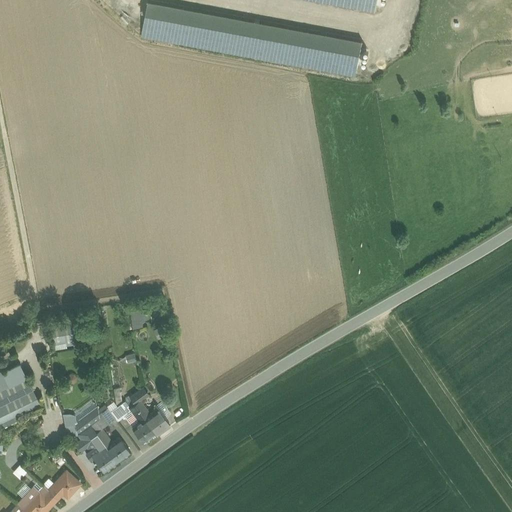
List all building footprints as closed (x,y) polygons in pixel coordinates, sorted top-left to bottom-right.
[(153,0),(148,0),(141,36),(355,76),(362,39),(153,0)] [(311,0),(375,12),(376,0),(311,0)] [(145,306),(129,308),(132,325),(142,324),(141,317),(147,316),(145,306)] [(72,313),(50,318),(54,337),(77,332),(72,313)] [(154,323),(155,331),(163,330),(161,322),(154,323)] [(32,371),(0,387),(0,402),(8,418),(48,396),(43,365),(32,371)] [(128,394),(130,396),(134,401),(139,397),(146,391),(141,385),(128,394)] [(130,396),(123,402),(121,400),(116,404),(123,414),(131,409),(137,417),(139,415),(141,418),(144,415),(134,401),(130,396)] [(148,408),(139,397),(134,401),(144,415),(147,413),(145,410),(148,408)] [(107,404),(97,412),(98,416),(90,422),(95,429),(101,425),(114,415),(109,409),(109,408),(107,404)] [(116,404),(109,409),(114,415),(117,418),(123,414),(116,404)] [(96,405),(77,418),(84,426),(77,431),(81,436),(85,442),(90,448),(93,453),(104,468),(117,458),(95,429),(90,422),(98,416),(97,412),(96,405)] [(147,413),(144,415),(155,430),(168,420),(157,405),(147,413)] [(84,426),(77,418),(77,417),(76,415),(75,414),(73,412),(71,411),(69,411),(67,411),(64,412),(68,433),(77,431),(84,426)] [(155,430),(144,415),(141,418),(132,424),(143,439),(155,430)] [(101,425),(95,429),(117,458),(130,449),(119,434),(111,440),(109,438),(110,437),(101,425)] [(85,442),(81,436),(75,440),(80,446),(85,442)] [(93,453),(90,448),(85,452),(88,457),(93,453)] [(55,460),(59,464),(66,456),(62,452),(55,460)] [(20,462),(13,469),(19,475),(26,468),(20,462)] [(79,481),(66,469),(54,483),(49,488),(57,495),(61,490),(67,495),(79,481)] [(49,488),(45,485),(40,490),(44,494),(49,488)] [(40,490),(38,489),(26,503),(27,503),(23,508),(27,511),(33,511),(35,510),(36,511),(42,511),(52,501),(51,501),(57,495),(49,488),(44,494),(40,490)]
